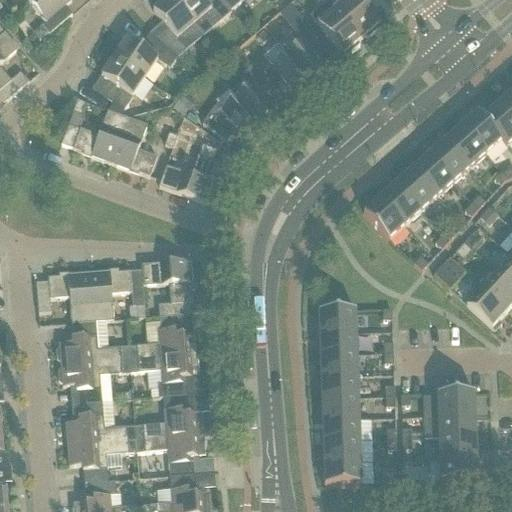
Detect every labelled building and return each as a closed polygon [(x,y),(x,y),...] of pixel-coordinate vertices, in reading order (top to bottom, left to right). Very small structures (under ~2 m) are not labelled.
[(36,0),(29,7),(45,25),(41,28),(49,37),(72,17),(64,9),(71,3),(68,0),(36,0)] [(177,42),(194,27),(171,0),(168,0),(153,13),(168,31),(155,42),(170,56),(176,61),(186,53),(177,42)] [(204,0),(202,2),(200,0),(171,0),(194,27),(204,19),(210,25),(217,19),(220,23),(230,14),(218,0),(204,0)] [(218,0),(230,14),(246,1),(246,0),(218,0)] [(379,27),(356,0),(344,0),(346,2),(335,12),(361,42),(365,39),(367,41),(369,39),(369,40),(373,36),(381,29),(379,27)] [(317,13),(310,19),(343,58),(345,60),(352,53),(352,54),(357,50),(357,49),(359,48),(357,46),(361,42),(335,12),(328,3),(317,13)] [(329,54),(317,39),(309,30),(297,41),(300,44),(286,56),(310,85),(327,71),(319,63),(329,54)] [(0,71),(0,66),(17,52),(4,36),(0,39),(0,96),(6,104),(28,85),(20,76),(10,83),(0,71)] [(127,42),(114,61),(145,82),(158,63),(163,66),(170,56),(155,42),(146,55),(139,50),(127,42)] [(170,56),(163,66),(170,71),(176,61),(170,56)] [(294,98),(310,85),(286,56),(271,69),(267,64),(258,73),(252,67),(257,74),(277,98),(287,90),(294,98)] [(133,101),(145,82),(114,61),(101,79),(121,93),(112,106),(123,114),(132,100),(133,101)] [(277,98),(257,74),(252,67),(242,76),(242,82),(248,86),(234,98),(259,128),(275,114),(268,106),(277,98)] [(511,123),(511,95),(498,108),(511,123)] [(242,141),(259,128),(234,98),(220,110),(216,107),(202,127),(227,145),(231,139),(236,143),(237,142),(240,138),(242,141)] [(173,112),(187,121),(194,110),(181,101),(173,112)] [(81,118),(85,106),(77,103),(72,115),(81,118)] [(511,144),(511,123),(498,108),(482,122),(501,144),(506,150),(511,144)] [(98,139),(68,127),(60,148),(91,159),(90,160),(110,168),(127,121),(107,114),(98,139)] [(482,122),(476,116),(476,117),(461,131),(485,158),(501,144),(482,122)] [(138,152),(146,128),(127,121),(110,168),(130,175),(130,173),(149,180),(157,159),(138,152)] [(485,158),(461,131),(444,145),(469,172),(485,158)] [(172,151),(176,139),(168,136),(164,148),(172,151)] [(469,172),(444,145),(428,159),(452,187),(469,172)] [(216,153),(207,150),(202,148),(191,178),(166,169),(158,190),(205,207),(212,186),(211,186),(218,167),(211,165),(216,153)] [(452,187),(428,159),(412,174),(436,201),(452,187)] [(511,181),(511,172),(501,177),(507,184),(511,181)] [(436,201),(412,174),(396,188),(420,215),(436,201)] [(507,184),(501,177),(497,179),(493,183),(500,189),(504,185),(507,184)] [(420,215),(396,188),(380,202),(404,230),(420,215)] [(477,213),(484,206),(478,200),(471,207),(477,213)] [(404,230),(380,202),(364,216),(362,217),(387,245),(388,244),(404,230)] [(470,221),(477,213),(471,207),(464,215),(470,221)] [(488,229),(498,219),(489,211),(480,221),(488,229)] [(448,245),(455,238),(448,232),(441,239),(448,245)] [(472,252),(480,244),(473,237),(465,246),(472,252)] [(441,253),(448,245),(441,239),(434,247),(441,253)] [(462,264),(472,254),(464,247),(455,256),(462,264)] [(511,261),(507,257),(499,265),(503,268),(496,276),(511,291),(511,261)] [(421,275),(427,268),(419,261),(413,268),(421,275)] [(449,293),(464,276),(449,262),(434,279),(449,293)] [(190,286),(192,286),(190,264),(141,268),(142,290),(168,288),(170,306),(170,307),(192,306),(190,286)] [(129,275),(109,276),(109,275),(88,276),(92,326),(95,326),(95,325),(113,324),(111,298),(131,297),(129,275)] [(71,327),(92,326),(88,276),(67,278),(67,280),(47,281),(49,303),(69,301),(71,327)] [(511,291),(496,276),(488,284),(485,281),(477,288),(506,315),(511,308),(511,291)] [(498,324),(506,315),(477,288),(470,296),(474,300),(466,308),(494,335),(501,327),(498,324)] [(168,307),(157,307),(158,321),(169,320),(176,319),(175,307),(170,307),(170,306),(168,307)] [(38,308),(37,308),(38,316),(50,315),(50,307),(38,308)] [(137,322),(145,322),(144,309),(136,310),(137,322)] [(391,324),(391,313),(381,314),(382,324),(391,324)] [(355,337),(355,316),(355,315),(317,316),(317,317),(318,317),(318,327),(319,338),(355,337)] [(146,348),(128,350),(129,364),(197,358),(195,337),(193,337),(183,338),(182,331),(177,332),(176,319),(169,320),(158,321),(159,326),(159,333),(156,334),(157,347),(146,348)] [(58,352),(55,354),(56,363),(59,365),(61,365),(61,369),(129,364),(128,350),(107,351),(105,324),(95,325),(95,326),(92,326),(71,327),(71,330),(73,346),(59,347),(60,351),(58,352)] [(356,359),(355,337),(319,338),(319,360),(356,359)] [(392,358),(392,347),(383,347),(383,358),(392,358)] [(185,381),(198,380),(197,358),(129,364),(130,377),(160,374),(161,387),(157,388),(158,401),(187,399),(185,381)] [(392,368),(392,358),(383,358),(383,368),(392,368)] [(357,380),(356,359),(319,360),(320,382),(357,380)] [(59,373),(57,376),(58,384),(60,387),(63,386),(63,390),(69,390),(76,389),(77,408),(101,406),(112,405),(109,378),(130,377),(129,364),(61,369),(61,373),(59,373)] [(357,402),(357,380),(320,382),(321,403),(357,402)] [(394,401),(393,390),(384,391),(384,401),(394,401)] [(474,420),(473,398),(474,398),(474,397),(436,398),(436,400),(437,400),(437,421),(474,420)] [(201,416),(188,417),(187,399),(158,401),(158,402),(162,402),(164,427),(134,430),(135,443),(203,438),(201,416)] [(409,410),(409,399),(400,400),(400,410),(409,410)] [(394,411),(394,401),(384,401),(385,411),(394,411)] [(358,424),(357,402),(321,403),(322,425),(358,424)] [(72,427),(66,427),(68,449),(135,443),(134,430),(114,431),(112,405),(101,406),(77,408),(79,426),(72,427)] [(475,441),(474,420),(437,421),(438,442),(475,441)] [(359,445),(358,424),(322,425),(322,446),(359,445)] [(395,444),(395,433),(386,434),(386,444),(395,444)] [(410,443),(410,433),(401,433),(401,444),(410,443)] [(192,460),(205,459),(203,438),(135,443),(136,457),(167,454),(169,481),(193,479),(193,478),(214,477),(214,475),(193,477),(192,460)] [(475,463),(475,441),(438,442),(439,464),(475,463)] [(105,459),(136,457),(135,443),(68,449),(69,470),(82,469),(84,487),(115,485),(115,484),(107,485),(105,459)] [(411,454),(410,443),(401,444),(402,454),(411,454)] [(395,454),(395,444),(386,444),(386,455),(395,454)] [(360,467),(359,445),(322,446),(323,468),(360,467)] [(439,464),(427,464),(428,486),(439,485),(439,486),(477,485),(476,484),(475,463),(439,464)] [(360,488),(360,467),(323,468),(324,489),(323,489),(323,490),(361,489),(361,488),(360,488)] [(410,488),(410,478),(399,479),(400,488),(410,488)] [(195,497),(194,491),(193,479),(169,481),(170,493),(155,494),(156,508),(140,509),(140,511),(209,511),(208,496),(195,497)] [(400,488),(399,479),(389,479),(389,488),(400,488)] [(85,506),(72,507),(72,511),(140,511),(140,509),(121,511),(120,498),(116,498),(115,485),(84,487),(85,506)]
